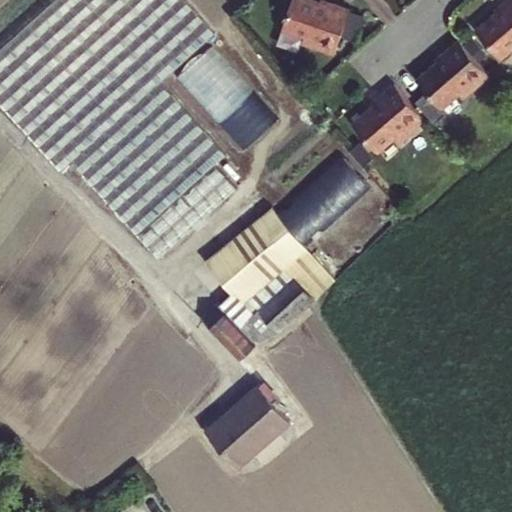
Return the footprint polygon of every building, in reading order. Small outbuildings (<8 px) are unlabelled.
[(185,0),(54,0),(0,48),(0,103),(62,171),(72,162),(159,258),(237,187),(216,165),(227,154),(162,82),(214,33),(185,0)] [(332,5),(331,6),(315,0),(293,0),(283,30),(305,37),(303,43),(334,55),(350,11),(332,5)] [(511,0),(506,0),(506,1),(508,3),(478,29),(503,58),(511,50),(511,0)] [(490,75),(460,39),(445,51),(447,53),(417,78),(428,90),(416,100),(435,122),(448,111),(445,107),(461,92),(465,97),(490,75)] [(427,120),(396,83),(382,95),(384,97),(354,123),(379,152),(397,137),(401,142),(427,120)] [(236,216),(247,229),(264,215),(252,202),(236,216)] [(201,317),(241,358),(260,342),(280,333),(310,305),(317,299),(315,298),(299,280),(295,275),(290,279),(282,271),(308,249),(273,207),(264,215),(247,229),(208,262),(234,292),(220,304),(218,302),(201,317)] [(312,268),(299,280),(315,298),(328,285),(312,268)] [(259,384),(207,430),(238,465),(290,419),(259,384)]
